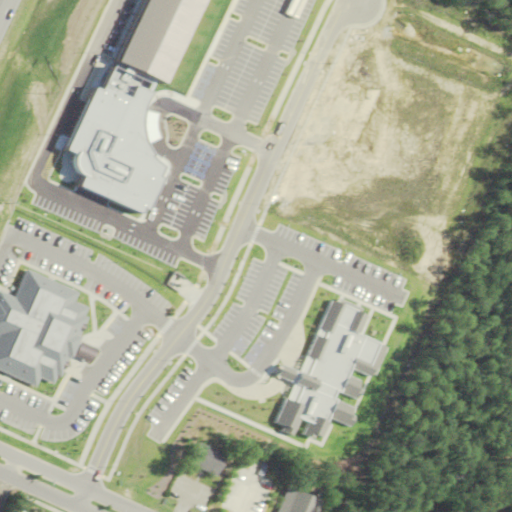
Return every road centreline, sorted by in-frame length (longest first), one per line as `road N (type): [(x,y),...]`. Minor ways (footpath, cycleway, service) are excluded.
road 1 (residential): [(77,507),(118,413),(211,295),(349,8)]
road 2 (residential): [(139,511),(0,448)]
